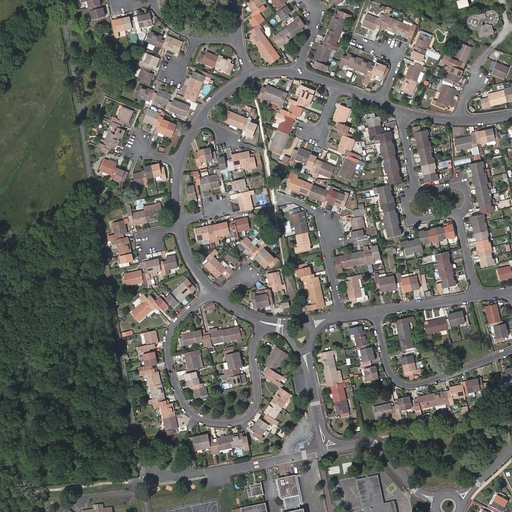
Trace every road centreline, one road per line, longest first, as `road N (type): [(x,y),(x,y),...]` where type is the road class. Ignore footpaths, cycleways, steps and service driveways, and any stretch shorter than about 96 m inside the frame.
road 1 (residential): [(211,290),(169,332),(171,370),(197,417),(225,423),(251,414),(253,346),(265,323)]
road 2 (track): [(249,75),(297,318)]
road 3 (residential): [(377,310),(386,357),(402,381),(413,384),(511,348)]
road 4 (residential): [(339,315),(325,249),(329,229),(315,209),(280,199)]
road 5 (residential): [(285,458),(141,478)]
road 6 (residential): [(436,497),(415,489),(373,444),(324,448)]
